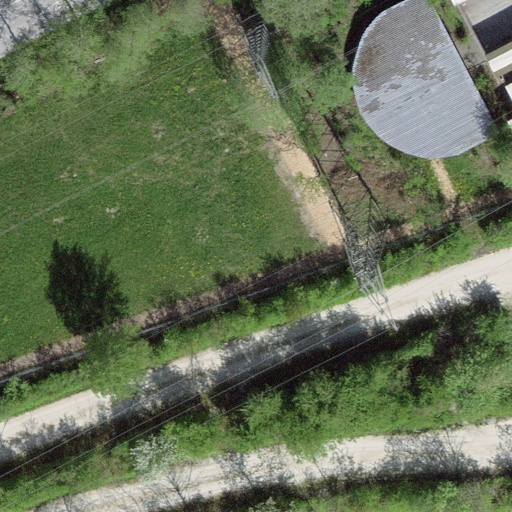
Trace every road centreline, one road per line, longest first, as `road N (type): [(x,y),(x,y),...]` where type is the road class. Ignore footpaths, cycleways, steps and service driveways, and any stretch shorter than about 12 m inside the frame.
road 1 (track): [(0,442),(511,279)]
road 2 (track): [(83,511),(238,472),(511,447)]
